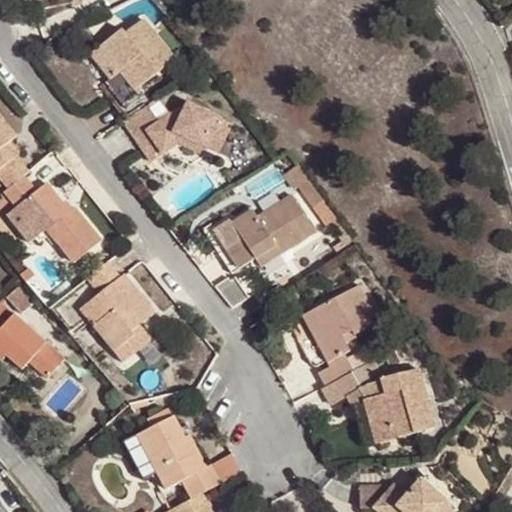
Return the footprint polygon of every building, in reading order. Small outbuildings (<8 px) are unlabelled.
[(101,88),(126,119),(152,103),(139,87),(174,59),(141,19),(124,33),(121,29),(90,55),(111,81),(101,88)] [(124,121),(152,161),(180,143),(183,136),(204,146),(205,145),(219,152),(230,128),(216,121),(218,116),(188,102),(180,118),(171,114),(159,98),(152,103),(126,119),(124,121)] [(180,118),(188,102),(171,114),(180,118)] [(0,117),(0,181),(7,190),(25,176),(29,172),(16,155),(12,159),(3,147),(7,144),(16,137),(0,117)] [(201,153),(204,146),(183,136),(180,143),(201,153)] [(16,155),(7,144),(3,147),(12,159),(16,155)] [(284,174),(295,189),(298,187),(309,180),(298,164),(284,174)] [(38,191),(25,176),(7,190),(3,193),(16,209),(39,237),(48,229),(75,263),(103,240),(75,207),(70,211),(48,183),(38,191)] [(309,180),(298,187),(313,208),(324,200),(309,180)] [(316,231),(292,195),(258,217),(254,210),(233,224),(243,239),(220,255),(221,256),(231,272),(233,274),(256,259),(276,246),(281,254),(316,231)] [(31,243),(39,237),(16,209),(8,215),(31,243)] [(261,267),(281,254),(276,246),(256,259),(261,267)] [(202,268),(213,284),(231,272),(221,256),(202,268)] [(124,275),(120,278),(108,263),(89,277),(102,293),(81,310),(114,352),(134,337),(129,331),(137,324),(139,326),(155,314),(124,275)] [(354,335),(379,322),(359,286),(310,313),(316,326),(310,329),(297,336),(311,363),(314,365),(318,365),(327,361),(344,353),(349,350),(344,340),(342,336),(352,330),(354,335)] [(47,378),(63,360),(0,302),(0,356),(3,360),(7,356),(22,369),(29,362),(47,378)] [(303,317),(310,329),(316,326),(310,313),(303,317)] [(134,337),(114,352),(123,363),(151,341),(139,326),(137,324),(129,331),(134,337)] [(342,336),(344,340),(354,335),(352,330),(342,336)] [(344,353),(327,361),(330,367),(347,358),(344,353)] [(318,374),(325,386),(351,372),(354,371),(347,358),(330,367),(318,374)] [(376,396),(364,399),(377,443),(434,428),(419,368),(372,380),(376,396)] [(360,389),(351,372),(325,386),(322,388),(331,405),(348,396),(360,389)] [(354,403),(365,446),(377,443),(364,399),(361,389),(360,389),(348,396),(350,404),(354,403)] [(191,499),(201,493),(221,483),(211,465),(206,467),(189,434),(184,436),(181,429),(174,416),(137,435),(157,472),(166,489),(182,481),(191,499)] [(143,478),(157,472),(137,435),(124,442),(143,478)] [(438,511),(447,502),(421,480),(418,483),(406,497),(392,485),(359,486),(360,508),(373,508),(377,511),(438,511)] [(418,483),(392,485),(406,497),(418,483)] [(191,499),(166,511),(211,511),(201,493),(191,499)] [(0,511),(11,511),(0,499),(0,511)] [(451,511),(455,508),(447,502),(438,511),(451,511)]
